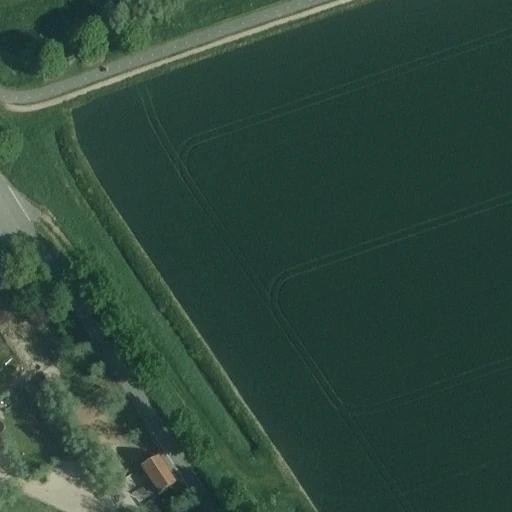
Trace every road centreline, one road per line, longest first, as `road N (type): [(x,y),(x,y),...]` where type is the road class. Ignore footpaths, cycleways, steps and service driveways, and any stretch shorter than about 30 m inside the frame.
road 1 (unknown): [(344,0),(25,110),(8,108),(3,96)]
road 2 (unclassified): [(218,511),(16,215)]
